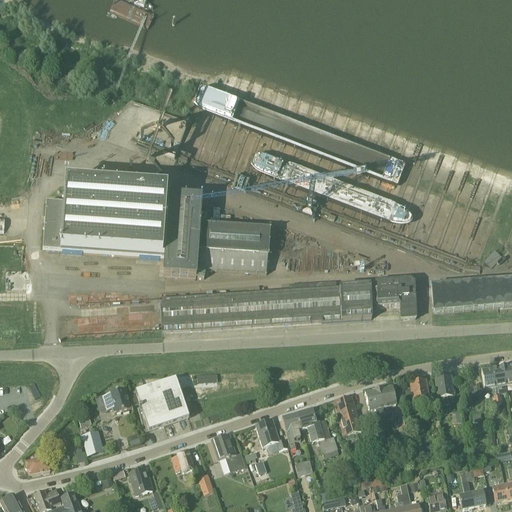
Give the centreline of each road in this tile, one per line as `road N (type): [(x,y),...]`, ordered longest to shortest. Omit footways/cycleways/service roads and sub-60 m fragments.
road 1 (residential): [(19,488),(107,468),(385,376),(511,355)]
road 2 (unclassified): [(511,329),(70,355)]
road 3 (unclassified): [(0,470),(55,409),(71,377),(70,355)]
